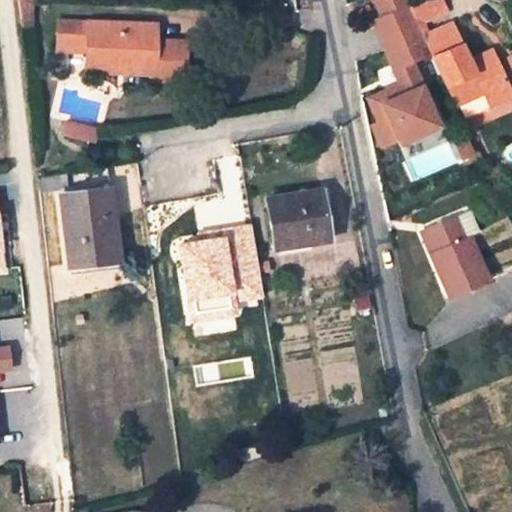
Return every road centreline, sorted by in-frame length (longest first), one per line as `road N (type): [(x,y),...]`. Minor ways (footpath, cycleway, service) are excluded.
road 1 (residential): [(427,511),(439,490),(402,405),(333,0)]
road 2 (unknown): [(152,150),(349,95)]
